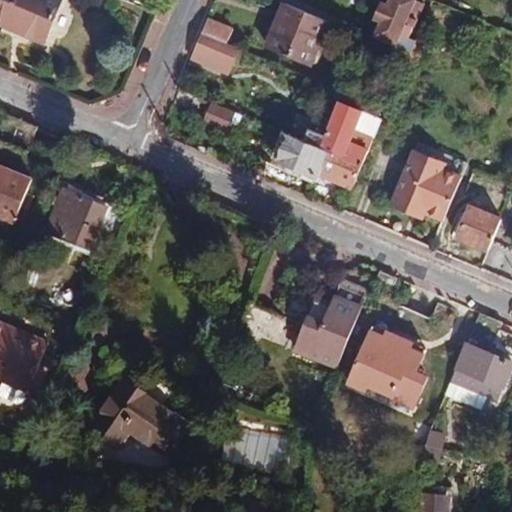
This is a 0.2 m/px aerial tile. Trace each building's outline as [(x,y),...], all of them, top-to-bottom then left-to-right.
[(0,0),(0,24),(46,43),(63,0),(0,0)] [(422,3),(414,0),(389,0),(387,5),(380,2),(373,18),(380,21),(375,35),(394,43),(391,49),(409,56),(415,41),(407,37),(422,3)] [(284,3),(265,48),(310,67),(329,22),(284,3)] [(201,33),(226,44),(232,29),(207,19),(201,33)] [(201,33),(195,49),(226,62),(232,47),(201,33)] [(210,103),(202,121),(228,132),(235,113),(210,103)] [(311,130),(306,143),(362,166),(369,150),(382,120),(361,112),(340,103),(326,137),(311,130)] [(28,193),(34,179),(18,173),(37,127),(3,113),(0,120),(0,216),(16,223),(18,219),(25,222),(35,196),(28,193)] [(306,143),(287,135),(276,162),(317,179),(318,177),(351,191),(362,166),(306,143)] [(469,163),(419,142),(392,205),(413,214),(414,209),(425,213),(444,221),(463,177),(469,163)] [(114,189),(131,196),(142,171),(125,164),(114,189)] [(66,190),(49,231),(90,249),(108,207),(66,190)] [(83,197),(108,207),(103,201),(98,196),(91,196),(83,197)] [(458,238),(489,251),(502,220),(471,207),(458,238)] [(424,218),(425,213),(414,209),(413,214),(424,218)] [(377,270),(368,290),(387,299),(396,278),(377,270)] [(336,366),(368,290),(340,278),(331,300),(315,293),(292,347),(336,366)] [(350,380),(368,388),(369,386),(394,396),(391,403),(413,412),(425,384),(414,379),(422,362),(400,352),(402,348),(417,354),(435,313),(405,300),(390,337),(388,341),(370,334),(350,380)] [(248,305),(235,335),(281,354),(294,325),(248,305)] [(490,347),(500,322),(478,313),(468,338),(490,347)] [(29,391),(48,343),(0,323),(0,366),(5,368),(1,379),(3,380),(28,390),(29,391)] [(370,334),(388,341),(390,337),(372,329),(370,334)] [(465,344),(449,381),(487,396),(499,401),(511,369),(511,363),(501,359),(491,355),(465,344)] [(422,362),(423,357),(417,354),(402,348),(400,352),(422,362)] [(491,355),(501,359),(504,353),(494,348),(491,355)] [(162,452),(186,421),(126,375),(90,423),(116,442),(128,426),(162,452)] [(0,387),(0,397),(0,398),(17,406),(23,403),(28,390),(3,380),(0,387)] [(350,380),(348,386),(365,393),(368,388),(350,380)] [(487,396),(449,381),(444,394),(481,410),(487,396)] [(245,429),(231,426),(222,463),(237,467),(245,429)] [(407,443),(422,446),(428,432),(410,429),(407,443)] [(428,432),(422,446),(439,450),(442,450),(447,434),(429,430),(428,432)] [(274,435),(266,473),(281,477),(289,439),(274,435)] [(421,458),(438,460),(439,450),(422,446),(421,458)] [(338,511),(341,511),(338,483),(310,486),(312,511),(338,511)] [(418,494),(415,511),(447,511),(448,496),(418,494)]
